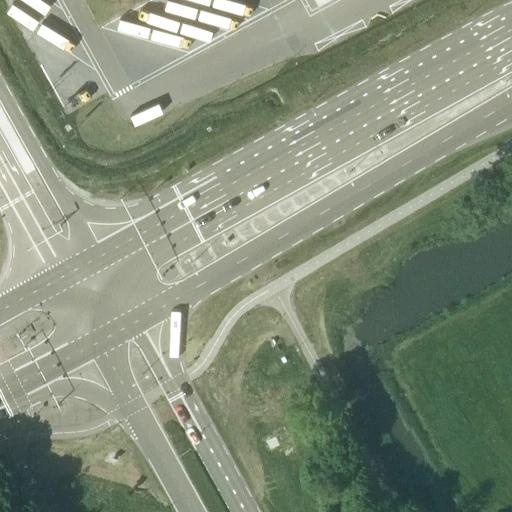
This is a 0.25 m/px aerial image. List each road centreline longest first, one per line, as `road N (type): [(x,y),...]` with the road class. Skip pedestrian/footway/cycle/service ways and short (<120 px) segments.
road 1 (primary): [(511,28),(97,257)]
road 2 (primary): [(137,320),(511,102)]
road 3 (primary): [(245,511),(137,320)]
road 4 (unclassified): [(97,257),(0,90)]
road 5 (primary): [(94,344),(187,511)]
